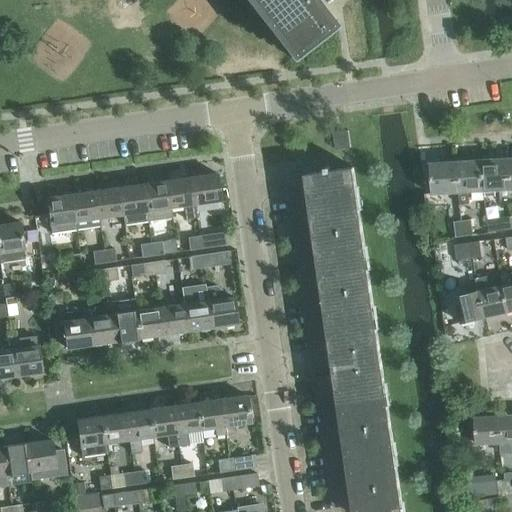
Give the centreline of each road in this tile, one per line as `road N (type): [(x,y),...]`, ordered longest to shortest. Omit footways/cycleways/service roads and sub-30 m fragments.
road 1 (residential): [(294,511),(239,110)]
road 2 (residential): [(0,143),(239,110)]
road 3 (residential): [(239,110),(451,78)]
